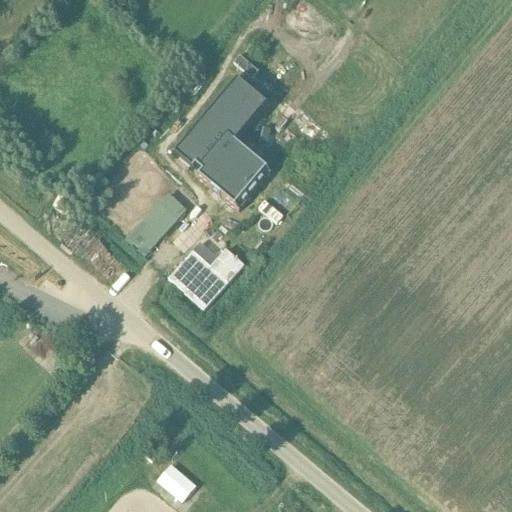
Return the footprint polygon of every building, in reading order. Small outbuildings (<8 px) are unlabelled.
[(233,80),(171,156),(193,174),(196,171),(202,176),(198,181),(235,211),(267,173),(238,150),(270,111),(233,80)] [(143,225),(161,242),(178,224),(160,207),(143,225)] [(193,254),(168,282),(204,314),(244,269),(226,253),(218,262),(211,270),(193,254)] [(161,441),(145,459),(153,466),(168,447),(161,441)] [(171,469),(157,486),(182,507),(196,490),(171,469)]
